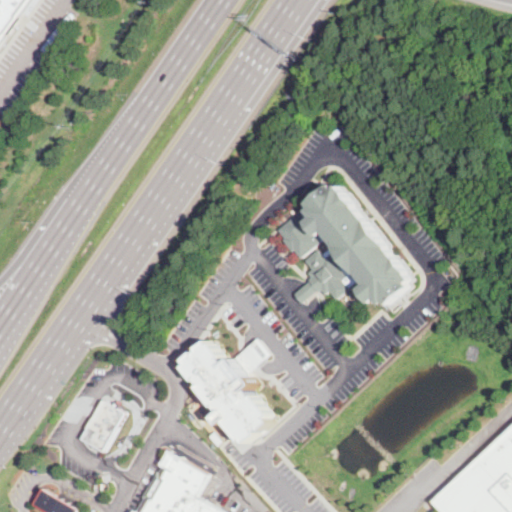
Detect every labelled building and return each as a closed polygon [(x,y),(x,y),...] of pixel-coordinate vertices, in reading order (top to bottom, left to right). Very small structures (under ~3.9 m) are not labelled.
[(0,0),(0,33),(24,0),(0,0)] [(345,180),(431,272),(421,281),(400,300),(391,290),(384,296),(376,287),(383,281),(370,266),(343,289),(338,283),(332,288),(327,282),(310,297),(304,290),(319,278),(314,273),(317,270),(281,227),(300,210),(314,227),(326,216),(316,204),(345,180)] [(190,358),(194,363),(189,366),(202,378),(198,382),(208,394),(210,393),(226,413),(222,417),(229,424),(232,421),(248,440),(251,438),(254,442),(267,433),(265,430),(269,426),(271,429),(280,421),(276,416),(280,414),(264,393),(261,395),(256,389),(263,383),(257,376),(248,383),(229,357),(231,355),(220,341),(217,342),(214,339),(203,346),(206,350),(202,353),(199,350),(190,358)] [(106,398),(84,437),(106,450),(129,412),(120,407),(123,403),(118,401),(116,405),(106,398)] [(511,511),(511,433),(439,501),(449,511),(511,511)] [(178,455),(182,456),(183,453),(196,460),(194,464),(213,474),(200,496),(228,511),(139,511),(148,498),(146,497),(161,472),(162,472),(174,452),(178,455)] [(81,511),(50,511),(37,504),(46,489),(47,488),(83,510),(81,511)]
